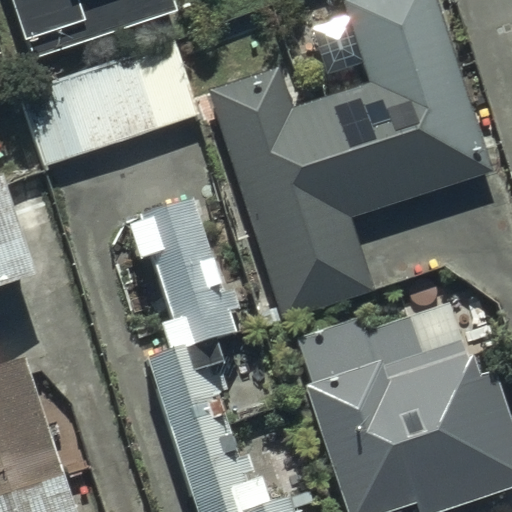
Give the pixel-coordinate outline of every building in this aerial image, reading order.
[(168,24),(159,0),(0,0),(0,1),(24,72),(168,24)] [(425,0),(400,0),(339,18),(365,101),(285,125),(271,83),(203,104),(278,331),(367,302),(341,226),(485,177),(425,0)] [(171,51),(7,104),(33,182),(196,128),(171,51)] [(288,511),(286,507),(311,499),(292,449),(234,469),(203,377),(219,372),(211,349),(254,336),(241,293),(221,300),(195,208),(135,228),(137,233),(120,239),(130,269),(144,267),(162,329),(153,333),(161,362),(139,369),(187,511),(288,511)] [(0,215),(0,297),(24,290),(0,215)] [(466,349),(300,403),(334,511),(477,511),(511,501),(511,420),(500,384),(479,391),(466,349)] [(63,511),(16,370),(0,374),(0,511),(63,511)]
